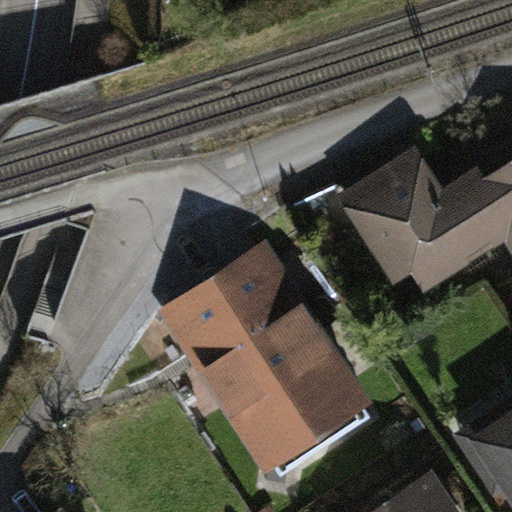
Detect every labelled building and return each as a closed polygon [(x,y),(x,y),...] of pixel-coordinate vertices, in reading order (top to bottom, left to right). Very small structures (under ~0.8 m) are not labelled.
[(389,292),(407,282),(417,299),(503,250),(511,265),(511,168),(488,182),(481,170),(439,195),(417,156),(337,202),(389,292)] [(369,395),(269,239),(160,308),(260,464),(369,395)] [(511,404),(467,434),(511,501),(511,404)] [(465,511),(433,465),(363,511),(465,511)] [(73,511),(61,498),(44,511),(73,511)]
